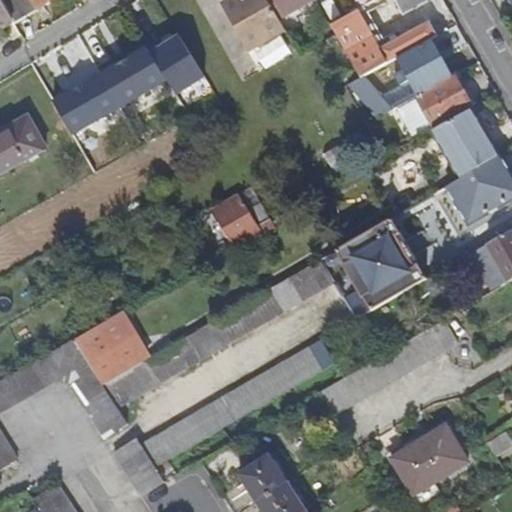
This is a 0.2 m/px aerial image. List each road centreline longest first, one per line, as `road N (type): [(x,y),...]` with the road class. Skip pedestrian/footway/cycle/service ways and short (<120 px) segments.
road 1 (unknown): [(281,344),(69,462)]
road 2 (residential): [(0,69),(116,0)]
